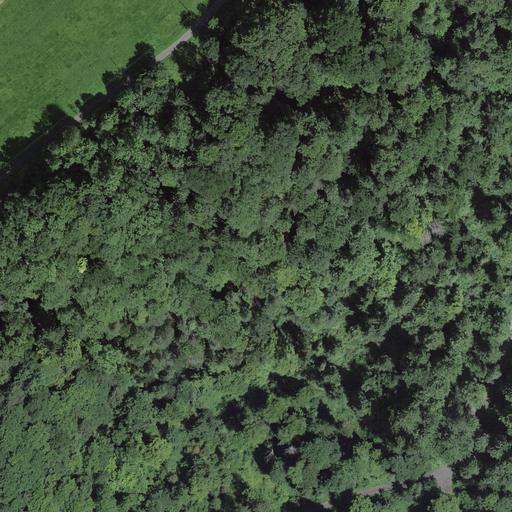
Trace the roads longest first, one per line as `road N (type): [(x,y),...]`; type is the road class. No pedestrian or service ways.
road 1 (track): [(511,328),(471,434),(439,475),(312,511)]
road 2 (track): [(0,178),(220,0)]
